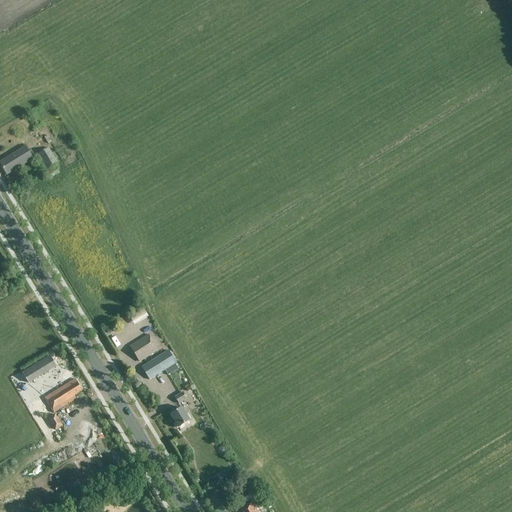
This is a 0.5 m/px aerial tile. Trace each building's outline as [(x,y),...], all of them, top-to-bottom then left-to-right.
[(0,162),(0,164),(7,176),(33,160),(25,148),(0,162)] [(49,149),(44,152),(38,155),(46,169),(57,162),(49,149)] [(149,336),(131,347),(135,353),(134,353),(140,363),(159,351),(149,336)] [(168,351),(141,368),(150,381),(176,365),(168,351)] [(45,400),(54,414),(72,402),(70,400),(82,392),(75,380),(45,400)] [(183,393),(174,398),(179,405),(187,400),(183,393)] [(182,409),(170,416),(179,429),(190,422),(182,409)] [(48,420),(55,431),(59,429),(56,424),(59,422),(55,415),(48,420)] [(114,464),(117,469),(123,466),(120,460),(114,464)] [(223,481),(228,478),(224,472),(220,475),(223,481)] [(257,511),(252,502),(251,501),(236,510),(237,511),(257,511)]
